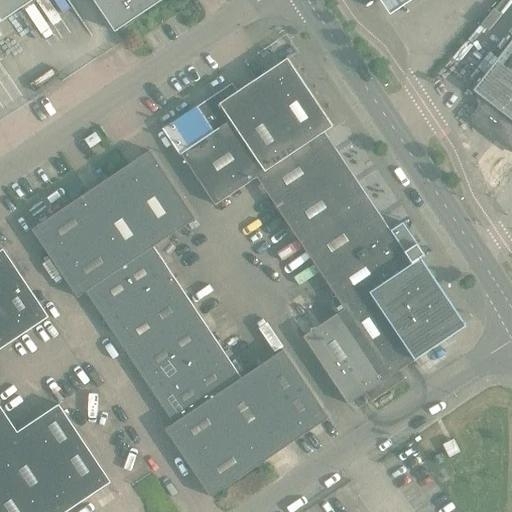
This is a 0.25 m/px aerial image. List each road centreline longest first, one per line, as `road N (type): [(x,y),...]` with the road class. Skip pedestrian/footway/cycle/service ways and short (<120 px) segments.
road 1 (tertiary): [(307,0),(511,308)]
road 2 (unclassified): [(0,176),(261,0)]
road 3 (unclassified): [(251,511),(511,338)]
